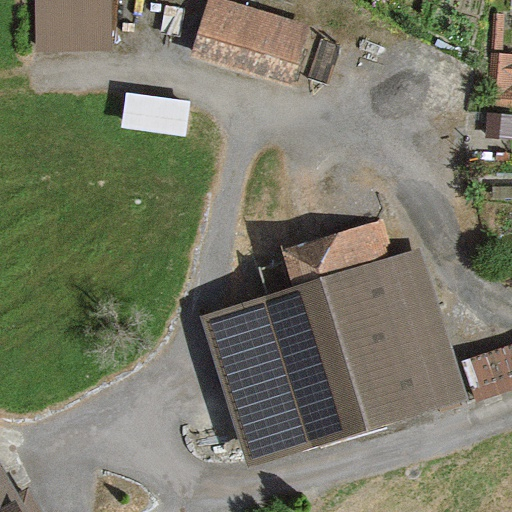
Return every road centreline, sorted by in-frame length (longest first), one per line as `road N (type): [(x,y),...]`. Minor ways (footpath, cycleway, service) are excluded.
road 1 (residential): [(511,302),(467,267),(401,171),(344,126),(200,80),(35,77)]
road 2 (residential): [(511,415),(294,487)]
